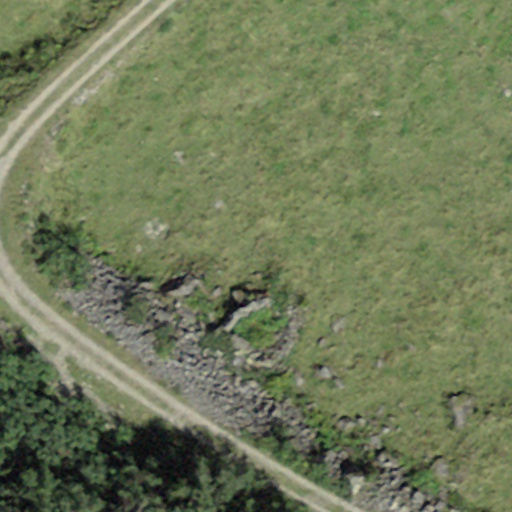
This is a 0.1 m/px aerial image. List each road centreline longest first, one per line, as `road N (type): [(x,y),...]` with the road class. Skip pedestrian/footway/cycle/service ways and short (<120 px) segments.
road 1 (track): [(0,264),(106,344),(399,511)]
road 2 (track): [(157,0),(0,150)]
